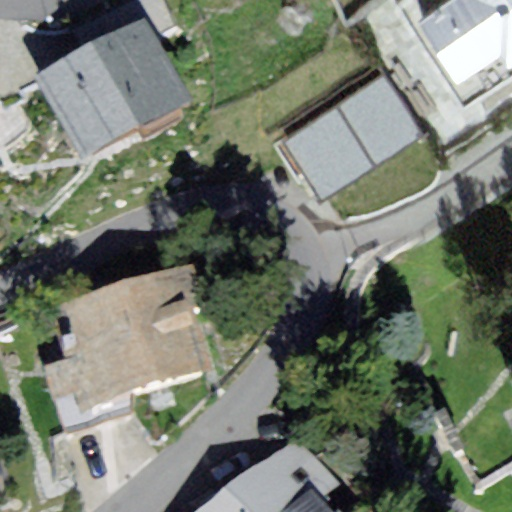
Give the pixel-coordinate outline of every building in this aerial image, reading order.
[(511,0),(397,0),(458,99),(511,65),(511,0)] [(146,37),(37,91),(79,175),(188,121),(146,37)] [(382,76),(283,137),(320,196),(419,135),(382,76)] [(174,271),(58,309),(88,401),(204,364),(174,271)] [(296,451),(220,511),(316,511),(314,509),(332,494),(296,451)]
